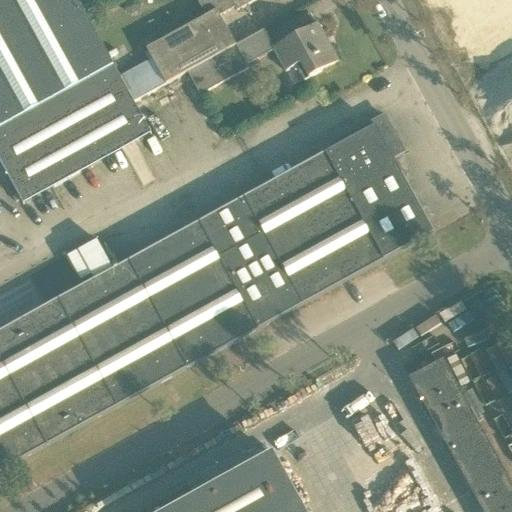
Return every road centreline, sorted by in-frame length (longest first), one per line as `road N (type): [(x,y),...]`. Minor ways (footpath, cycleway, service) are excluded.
road 1 (unclassified): [(32,511),(511,242)]
road 2 (unknown): [(417,60),(0,262)]
road 3 (unclassified): [(511,237),(384,0)]
